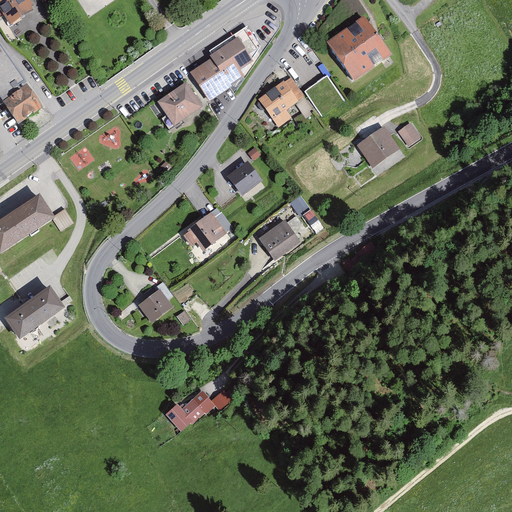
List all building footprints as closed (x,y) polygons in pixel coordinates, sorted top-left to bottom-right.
[(3,0),(0,2),(0,5),(13,28),(38,13),(29,0),(3,0)] [(369,19),(329,45),(353,83),(394,58),(369,19)] [(262,46),(248,26),(208,52),(213,59),(190,75),(205,96),(253,63),(262,46)] [(0,107),(6,104),(22,127),(47,111),(0,42),(0,107)] [(319,102),(336,83),(326,75),(309,94),(319,102)] [(291,118),(286,111),(295,104),(303,116),(312,111),(302,96),(297,99),(284,82),(259,101),(278,128),(291,118)] [(187,83),(157,104),(174,128),(204,108),(187,83)] [(396,132),(405,147),(418,139),(409,124),(396,132)] [(355,147),(371,169),(398,150),(383,128),(355,147)] [(242,198),(262,183),(248,164),(228,179),(242,198)] [(293,203),(302,215),(312,207),(302,195),(293,203)] [(64,211),(55,216),(41,197),(0,225),(0,251),(4,258),(54,223),(59,232),(72,223),(64,211)] [(228,230),(233,226),(220,207),(215,210),(228,230)] [(189,233),(203,254),(228,236),(214,216),(189,233)] [(274,262),(300,243),(285,223),(259,241),(274,262)] [(373,242),(346,262),(354,273),(381,253),(373,242)] [(22,342),(68,310),(53,289),(7,321),(22,342)] [(139,308),(152,326),(173,311),(161,293),(139,308)] [(181,327),(190,321),(184,312),(175,318),(181,327)] [(232,384),(223,394),(230,402),(240,392),(232,384)] [(200,393),(181,409),(177,405),(165,416),(179,432),(189,424),(191,426),(212,407),(200,393)]
